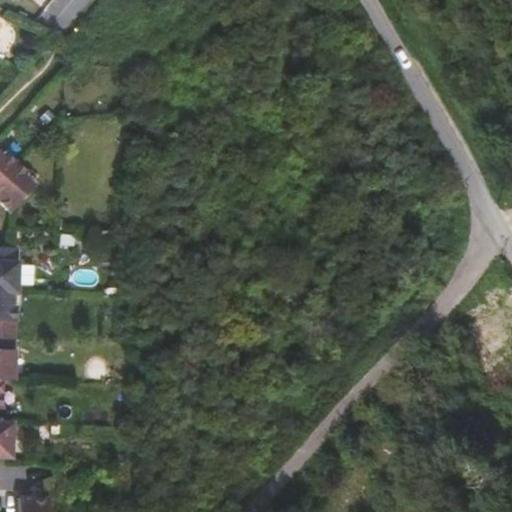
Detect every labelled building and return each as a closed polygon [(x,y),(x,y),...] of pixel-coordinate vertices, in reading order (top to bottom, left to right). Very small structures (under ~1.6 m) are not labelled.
[(0,177),(15,161),(3,150),(0,153),(0,177)] [(0,202),(9,211),(33,184),(23,175),(26,172),(15,161),(0,177),(0,202)] [(15,292),(17,247),(0,246),(0,291),(10,292),(15,292)] [(10,305),(10,292),(0,291),(0,336),(13,337),(14,337),(15,306),(10,305)] [(11,382),(13,337),(0,336),(0,381),(1,381),(11,382)] [(0,426),(0,460),(9,461),(11,427),(0,426)] [(47,511),(48,503),(18,502),(17,511),(47,511)]
